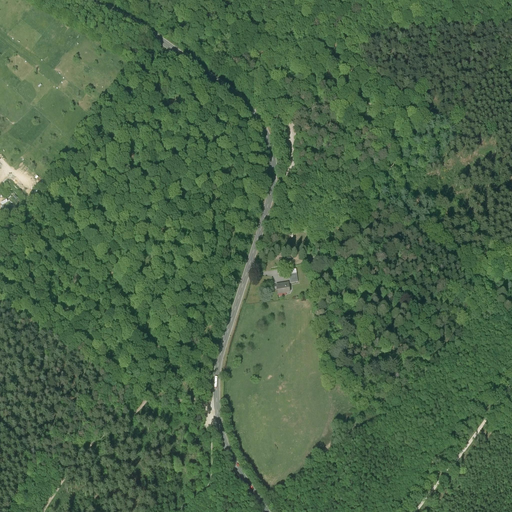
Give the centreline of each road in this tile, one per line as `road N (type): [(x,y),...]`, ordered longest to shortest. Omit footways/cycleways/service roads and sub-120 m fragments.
road 1 (secondary): [(267,511),(232,458),(214,403),(218,364),(273,189),(270,146),(239,97),(149,31),(90,0)]
road 2 (track): [(423,133),(389,110),(346,96),(294,32),(232,0)]
road 3 (track): [(43,511),(80,454),(149,396),(214,403)]
road 4 (track): [(431,0),(423,133),(366,193)]
road 5 (track): [(149,396),(128,390),(0,301)]
road 6 (track): [(414,511),(511,382)]
